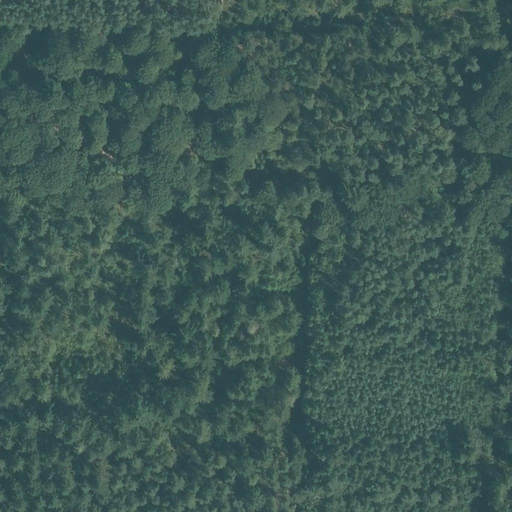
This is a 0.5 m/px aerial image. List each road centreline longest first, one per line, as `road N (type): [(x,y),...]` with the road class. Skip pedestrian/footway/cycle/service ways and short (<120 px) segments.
road 1 (track): [(511,206),(0,177)]
road 2 (track): [(511,38),(0,13)]
road 3 (track): [(122,184),(115,381),(100,511)]
road 4 (track): [(488,511),(504,205)]
